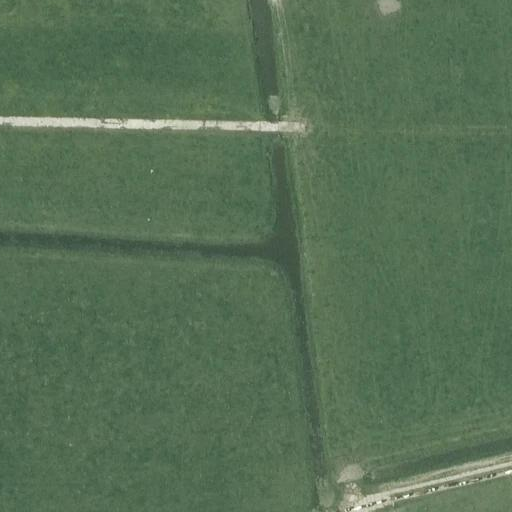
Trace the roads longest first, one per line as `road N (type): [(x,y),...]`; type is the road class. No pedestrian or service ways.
road 1 (track): [(0,123),(302,128)]
road 2 (track): [(511,469),(350,511)]
